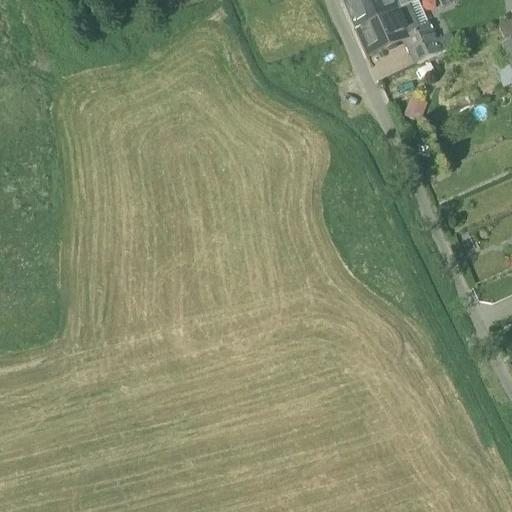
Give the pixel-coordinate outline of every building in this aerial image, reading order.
[(345,0),(341,2),(355,34),(399,14),(392,0),(345,0)] [(392,0),(399,14),(415,7),(411,0),(392,0)] [(452,0),(436,0),(442,12),(455,6),(452,0)] [(366,61),(405,44),(418,37),(417,35),(429,30),(419,6),(415,7),(399,14),(355,34),(366,61)] [(511,24),(498,31),(506,48),(511,45),(511,24)] [(429,29),(429,30),(417,35),(418,37),(405,44),(412,59),(437,47),(438,47),(437,46),(429,29)] [(442,57),(456,50),(451,39),(437,46),(438,47),(437,47),(442,57)] [(511,45),(506,48),(501,51),(507,63),(511,74),(511,45)] [(412,59),(417,68),(442,57),(437,47),(412,59)] [(511,88),(511,74),(507,63),(492,69),(502,93),(511,88)] [(420,127),(428,107),(411,100),(403,120),(420,127)]
